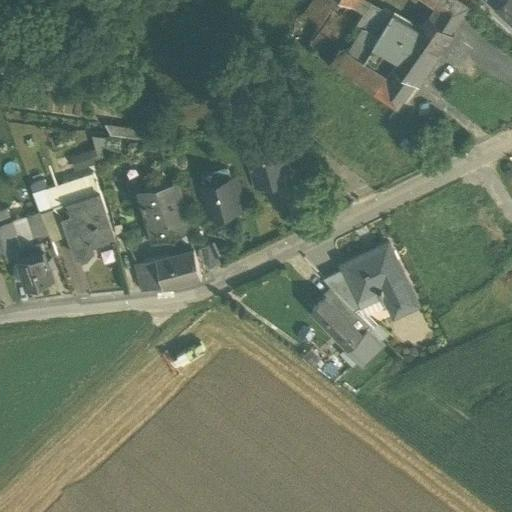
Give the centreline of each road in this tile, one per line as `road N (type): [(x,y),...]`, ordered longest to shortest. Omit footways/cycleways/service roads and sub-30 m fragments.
road 1 (residential): [(0,321),(193,300),(511,144)]
road 2 (track): [(0,481),(162,322),(166,303)]
